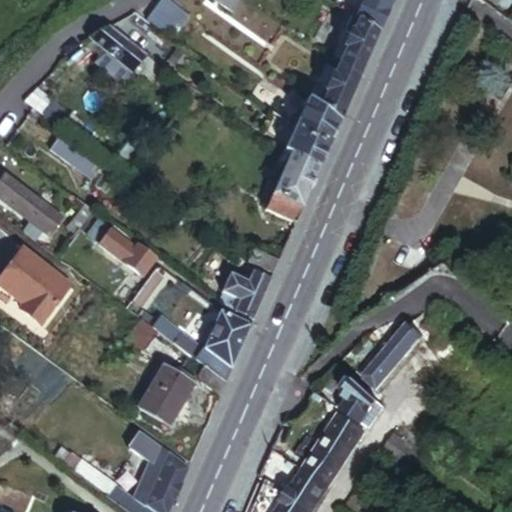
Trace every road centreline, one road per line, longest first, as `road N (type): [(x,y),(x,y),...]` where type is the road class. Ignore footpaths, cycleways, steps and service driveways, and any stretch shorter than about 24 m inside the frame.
road 1 (secondary): [(201,511),(425,0)]
road 2 (residential): [(0,119),(78,36),(142,0)]
